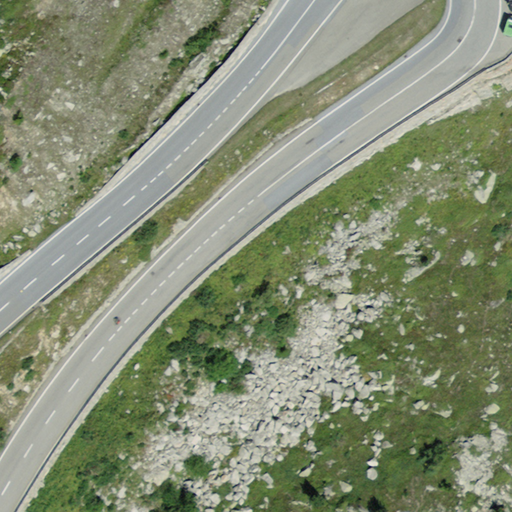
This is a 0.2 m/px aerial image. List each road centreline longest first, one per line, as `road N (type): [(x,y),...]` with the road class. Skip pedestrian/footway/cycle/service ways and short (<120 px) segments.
road 1 (primary): [(0,499),(91,359),(152,292),(265,191),(448,56),(469,28),(474,0)]
road 2 (primary): [(313,0),(212,123),(0,307)]
